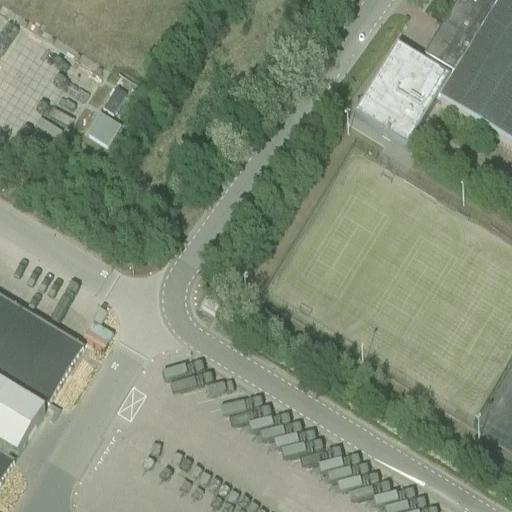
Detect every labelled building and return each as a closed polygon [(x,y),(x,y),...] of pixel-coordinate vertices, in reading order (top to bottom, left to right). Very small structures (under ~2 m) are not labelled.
[(511,0),(459,0),(423,59),(425,60),(422,65),(397,50),(353,121),(406,153),(435,106),(441,109),(440,111),(511,155),(511,0)] [(103,115),(112,121),(125,100),(116,94),(103,115)] [(87,141),(107,153),(120,132),(100,120),(87,141)] [(0,489),(13,468),(6,464),(10,458),(17,462),(44,417),(37,413),(41,407),(48,411),(83,354),(0,303),(0,489)] [(199,311),(213,320),(218,311),(205,303),(199,311)]
